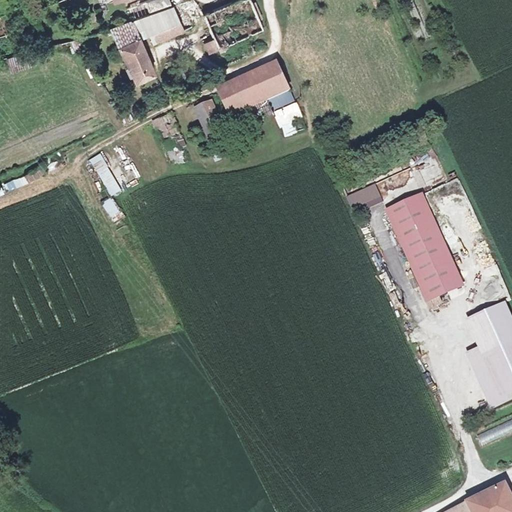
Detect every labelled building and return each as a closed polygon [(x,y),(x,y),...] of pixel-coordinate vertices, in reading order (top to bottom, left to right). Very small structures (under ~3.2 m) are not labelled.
[(195,0),(189,0),(171,6),(131,20),(109,27),(134,79),(154,70),(143,45),(206,19),(213,36),(203,40),(208,51),(218,47),(262,28),(249,0),(232,0),(202,13),(201,11),(195,0)] [(152,0),(127,9),(131,20),(171,6),(168,0),(152,0)] [(10,33),(2,14),(0,14),(0,26),(4,35),(10,33)] [(262,28),(218,47),(224,62),(268,43),(262,28)] [(30,49),(33,59),(77,48),(74,38),(30,49)] [(10,60),(11,69),(29,65),(27,57),(10,60)] [(237,124),(269,110),(294,100),(279,67),(223,91),(237,124)] [(214,146),(232,138),(215,100),(210,102),(208,98),(200,101),(202,106),(197,108),(214,146)] [(294,100),(269,110),(276,125),(300,114),(294,100)] [(163,143),(182,136),(172,115),(154,121),(163,143)] [(105,152),(111,168),(125,162),(118,146),(105,152)] [(100,173),(111,168),(105,152),(92,157),(91,158),(98,174),(100,173)] [(42,163),(45,171),(63,165),(60,157),(42,163)] [(104,200),(126,232),(139,262),(144,261),(130,230),(109,199),(87,159),(83,161),(104,200)] [(130,179),(136,176),(130,164),(123,167),(130,179)] [(40,166),(22,172),(25,181),(43,174),(40,166)] [(4,190),(14,186),(11,179),(1,183),(4,190)] [(375,184),(345,196),(353,215),(383,202),(375,184)] [(422,301),(459,286),(421,195),(385,211),(422,301)] [(463,352),(487,404),(511,392),(511,334),(497,302),(464,316),(477,346),(463,352)] [(511,419),(475,432),(479,444),(511,432),(511,419)] [(511,511),(511,499),(503,481),(442,511),(511,511)]
